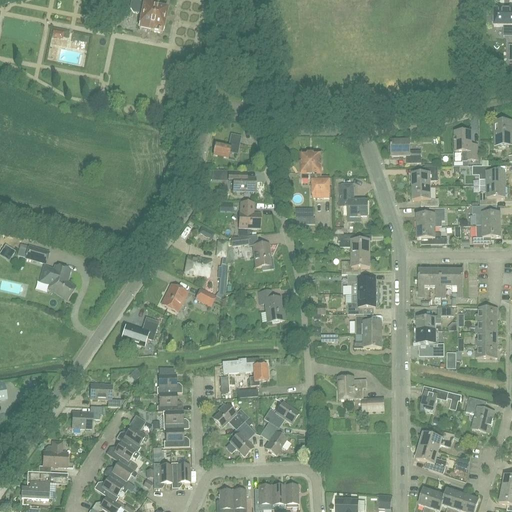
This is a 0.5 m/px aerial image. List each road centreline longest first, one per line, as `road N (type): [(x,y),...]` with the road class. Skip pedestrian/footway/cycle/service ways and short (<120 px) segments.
road 1 (tertiary): [(0,477),(180,218),(210,106)]
road 2 (residential): [(313,468),(302,312),(261,123)]
road 3 (residential): [(401,467),(402,254)]
road 4 (residential): [(363,132),(448,118),(465,106),(463,0)]
road 5 (residential): [(402,254),(363,132)]
